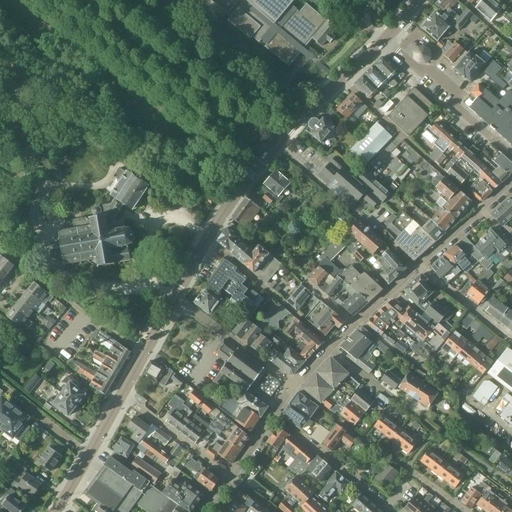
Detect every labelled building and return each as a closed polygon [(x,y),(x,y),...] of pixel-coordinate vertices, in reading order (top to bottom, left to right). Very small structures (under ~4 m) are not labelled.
[(210,0),(228,15),(227,15),(230,17),(227,21),(250,39),(252,37),(289,67),(301,52),(299,51),(302,48),(303,49),(313,38),(313,39),(322,46),(327,40),(330,43),(335,37),(332,35),(337,28),(328,21),(327,21),(306,4),(299,12),(296,10),(297,9),(291,5),(294,0),(210,0)] [(441,11),(448,17),(460,3),(456,0),(439,0),(435,4),(442,10),(441,11)] [(483,15),(495,2),(492,0),(482,0),(475,9),(483,15)] [(495,2),(483,15),(490,22),(500,12),(504,16),(503,17),(511,24),(511,23),(511,17),(503,8),(503,9),(495,2)] [(460,29),(473,14),(467,9),(461,16),(455,23),(454,24),(460,29)] [(439,10),(436,13),(435,12),(421,28),(437,41),(448,28),(450,30),(453,27),(459,31),(460,29),(454,24),(439,10)] [(450,19),(455,23),(461,16),(457,13),(457,14),(455,13),(450,19)] [(455,43),(444,56),(453,63),(452,65),(456,68),(468,54),(455,43)] [(426,63),(430,58),(429,52),(425,49),(419,49),(415,53),(416,59),(421,63),(426,63)] [(455,69),(465,78),(471,82),(492,57),(484,51),(478,59),(475,56),(470,52),(468,54),(456,68),(455,69)] [(382,57),(373,66),(387,79),(396,70),(384,57),(382,57)] [(494,67),(491,70),(497,76),(505,69),(498,63),(494,67)] [(373,66),(364,75),(377,89),(387,79),(373,66)] [(377,89),(364,75),(354,84),(367,98),(377,89)] [(499,102),(492,96),(478,84),(470,94),(477,99),(469,108),(510,144),(511,141),(511,92),(509,90),(499,102)] [(386,89),(382,94),(387,99),(392,94),(386,89)] [(388,118),(409,137),(435,109),(414,89),(407,97),(388,118)] [(357,118),(363,112),(367,108),(362,104),(352,94),(337,111),(346,119),(351,113),(357,118)] [(379,100),(374,105),(378,109),(383,104),(379,100)] [(330,109),(325,115),(330,118),(334,113),(330,109)] [(313,131),(310,134),(321,143),(327,136),(330,138),(337,130),(334,128),(323,119),(320,122),(316,119),(312,119),(308,123),(309,127),(313,131)] [(377,122),(346,155),(361,170),(392,137),(377,122)] [(428,157),(435,163),(448,147),(456,140),(437,123),(432,128),(429,126),(426,130),(437,140),(433,144),(437,147),(434,151),(428,157)] [(413,162),(420,155),(404,139),(392,151),(398,157),(402,152),(413,162)] [(451,150),(454,153),(461,145),(456,140),(448,147),(435,163),(438,166),(449,152),(450,152),(451,150)] [(444,170),(447,173),(454,164),(458,160),(459,160),(467,150),(461,145),(454,153),(457,155),(455,157),(444,170)] [(482,181),(481,181),(492,191),(502,182),(498,177),(480,162),(467,150),(459,160),(482,181)] [(498,167),(509,176),(511,173),(511,163),(501,154),(493,163),(498,167)] [(335,157),(318,176),(353,207),(361,198),(373,208),(379,201),(382,203),(390,194),(365,171),(358,179),(345,167),(345,166),(335,157)] [(498,177),(502,182),(509,176),(498,167),(496,169),(484,158),(480,162),(498,177)] [(460,185),(468,177),(454,164),(447,173),(460,185)] [(415,174),(420,169),(414,165),(410,170),(415,174)] [(116,177),(122,181),(112,196),(115,199),(124,204),(132,210),(148,187),(121,169),(116,177)] [(280,194),(290,183),(276,171),(261,188),(267,193),(275,200),(279,203),(283,197),(280,194)] [(446,198),(444,200),(442,198),(448,203),(459,190),(458,190),(459,190),(445,177),(444,178),(439,174),(431,183),(436,188),(435,188),(446,198)] [(492,191),(481,181),(478,185),(475,182),(468,190),(472,194),(473,194),(477,197),(481,201),(482,201),(492,191)] [(209,188),(203,197),(211,203),(217,194),(209,188)] [(437,205),(441,208),(456,220),(471,201),(459,190),(448,203),(442,198),(437,205)] [(246,198),(231,219),(246,229),(261,209),(260,208),(262,206),(256,202),(258,200),(250,193),(246,198)] [(275,200),(267,193),(262,198),(270,205),(275,200)] [(490,215),(502,227),(503,227),(510,234),(511,232),(511,228),(510,227),(509,228),(506,224),(511,218),(511,201),(508,198),(490,215)] [(105,216),(100,217),(100,216),(102,212),(101,209),(98,206),(94,207),(92,210),(92,214),(96,216),(96,217),(87,219),(87,218),(71,221),(69,210),(64,211),(67,230),(58,231),(60,242),(53,243),(55,256),(62,254),(64,265),(97,260),(98,267),(130,261),(128,246),(132,244),(135,239),(134,233),(130,229),(125,228),(124,221),(117,222),(116,217),(124,204),(115,199),(112,204),(103,206),(105,216)] [(431,220),(445,232),(456,220),(441,208),(431,220)] [(437,242),(416,223),(402,212),(397,218),(393,214),(384,224),(398,237),(393,243),(413,261),(435,241),(436,242),(437,242)] [(419,219),(416,223),(437,242),(446,233),(445,232),(431,220),(430,220),(425,224),(419,219)] [(379,248),(384,244),(383,243),(384,243),(359,221),(348,233),(360,243),(366,249),(373,255),(379,248)] [(272,285),(267,281),(281,265),(259,246),(254,251),(243,241),(247,237),(233,224),(231,225),(229,227),(217,241),(242,263),(265,284),(270,287),(272,285)] [(493,248),(494,248),(500,254),(501,254),(506,248),(511,253),(511,244),(509,246),(500,237),(499,238),(498,237),(498,236),(497,234),(499,233),(494,229),(492,230),(490,228),(487,232),(489,234),(495,240),(490,245),(493,248)] [(500,254),(494,248),(493,248),(490,245),(495,240),(489,234),(475,247),(492,264),(497,259),(500,262),(504,257),(501,254),(500,254)] [(344,282),(348,285),(369,302),(382,290),(378,286),(380,284),(373,278),(372,280),(364,274),(361,276),(351,266),(345,272),(341,269),(340,271),(330,262),(348,245),(341,237),(314,262),(318,266),(335,280),(337,277),(344,282)] [(492,264),(475,247),(468,240),(465,242),(462,239),(461,240),(489,267),(492,264)] [(489,267),(461,240),(456,245),(444,255),(455,265),(456,263),(462,271),(471,264),(473,267),(479,263),(486,270),(488,268),(489,267)] [(363,252),(366,249),(360,243),(357,247),(359,249),(353,254),(360,262),(367,256),(363,252)] [(384,254),(380,258),(397,277),(407,268),(406,267),(405,268),(390,250),(384,244),(379,248),(384,254)] [(2,255),(0,257),(0,268),(7,274),(14,265),(2,255)] [(462,271),(456,263),(455,265),(444,255),(430,268),(440,279),(442,277),(447,283),(450,286),(453,282),(451,280),(461,271),(461,272),(462,271)] [(509,271),(511,266),(511,264),(504,257),(500,262),(509,271)] [(397,277),(380,258),(377,261),(377,262),(374,264),(374,267),(377,270),(380,270),(382,267),(386,271),(381,276),(387,284),(388,285),(397,277)] [(249,288),(252,284),(246,280),(248,278),(237,270),(237,269),(226,260),(221,266),(219,265),(211,276),(212,278),(207,284),(219,293),(222,288),(233,296),(229,301),(242,310),(250,300),(254,303),(259,296),(249,288)] [(325,293),(334,281),(318,266),(308,278),(318,288),(325,293)] [(496,284),(489,278),(493,273),(488,268),(486,270),(478,280),(490,290),(492,288),(496,284)] [(447,312),(435,301),(432,305),(426,300),(434,293),(425,283),(427,281),(421,274),(404,289),(419,306),(426,312),(425,312),(431,317),(438,323),(447,312)] [(331,298),(344,282),(337,277),(335,280),(334,281),(325,293),(331,298)] [(506,284),(500,279),(496,284),(492,288),(497,293),(506,284)] [(490,290),(478,280),(473,286),(468,282),(459,293),(460,293),(464,297),(465,297),(467,295),(479,304),(490,290)] [(27,290),(41,301),(45,305),(48,301),(50,302),(53,297),(34,282),(27,290)] [(286,301),(296,310),(296,305),(297,301),(298,299),(306,289),(301,285),(286,301)] [(352,296),(348,299),(361,309),(368,303),(369,302),(348,285),(344,289),(352,296)] [(194,303),(210,315),(221,300),(207,288),(201,296),(199,296),(194,303)] [(27,290),(20,299),(34,310),(41,301),(27,290)] [(231,332),(240,339),(251,324),(247,321),(258,308),(257,307),(264,299),(260,295),(253,304),(243,318),(242,317),(231,332)] [(361,309),(348,299),(346,301),(340,296),(336,301),(344,308),(353,316),(361,309)] [(482,309),(491,316),(501,303),(492,297),(482,309)] [(20,299),(13,307),(27,318),(34,310),(20,299)] [(306,318),(314,325),(313,325),(325,336),(335,325),(339,329),(345,322),(328,308),(320,301),(306,318)] [(450,334),(438,323),(431,317),(427,322),(413,310),(410,308),(405,313),(392,301),(383,308),(396,318),(399,321),(434,350),(436,351),(450,334)] [(491,316),(499,322),(509,309),(501,303),(491,316)] [(292,315),(288,311),(282,306),(264,327),(268,331),(279,329),(279,322),(281,319),(282,320),(286,316),(287,315),(288,314),(289,314),(290,314),(291,315),(292,315)] [(27,318),(13,307),(6,316),(20,327),(23,323),(29,328),(33,323),(27,318)] [(413,343),(410,348),(424,360),(434,350),(399,321),(396,318),(383,308),(377,313),(413,343)] [(268,321),(275,312),(272,309),(265,318),(268,321)] [(499,322),(507,329),(511,322),(511,311),(509,309),(499,322)] [(465,325),(472,317),(467,312),(460,321),(465,325)] [(401,340),(410,348),(413,343),(377,313),(371,319),(386,331),(388,328),(402,339),(401,340)] [(251,324),(240,339),(250,346),(261,331),(268,321),(265,318),(257,329),(251,324)] [(323,342),(296,318),(285,331),(293,339),(296,336),(302,342),(293,351),(305,361),(307,362),(323,342)] [(448,329),(452,327),(446,318),(443,321),(448,329)] [(384,333),(386,331),(371,319),(365,324),(381,336),(393,345),(395,342),(384,333)] [(475,320),(471,325),(477,330),(481,325),(475,320)] [(482,337),(487,330),(481,325),(476,331),(472,337),(477,342),(482,337)] [(378,340),(372,335),(361,327),(358,330),(340,348),(348,354),(347,356),(369,374),(375,366),(368,361),(372,356),(371,355),(377,347),(384,353),(388,349),(378,340)] [(110,352),(125,361),(130,352),(110,337),(99,330),(95,336),(91,341),(97,344),(100,339),(113,346),(110,352)] [(493,336),(487,330),(482,337),(488,342),(493,336)] [(269,349),(274,342),(278,338),(276,336),(272,340),(270,343),(260,335),(262,332),(261,331),(250,346),(262,355),(267,348),(269,349)] [(445,343),(451,349),(462,336),(455,331),(445,343)] [(451,349),(458,354),(468,341),(462,336),(451,349)] [(485,346),(491,351),(499,341),(493,336),(485,346)] [(287,352),(283,357),(299,369),(305,361),(293,351),(290,348),(291,348),(278,338),(274,342),(287,352)] [(228,378),(245,391),(247,392),(257,379),(259,380),(263,375),(261,374),(264,369),(238,348),(237,350),(224,340),(215,352),(228,362),(220,372),(228,378)] [(395,347),(403,353),(404,352),(408,347),(400,341),(395,347)] [(458,354),(464,359),(474,346),(468,341),(458,354)] [(464,359),(470,364),(480,352),(474,346),(464,359)] [(103,364),(100,369),(115,378),(120,369),(94,354),(84,348),(83,350),(91,357),(92,358),(103,364)] [(511,351),(507,348),(487,374),(511,392),(511,351)] [(89,360),(91,357),(83,350),(80,354),(89,360)] [(299,369),(283,357),(278,353),(274,350),(267,358),(289,376),(294,375),(299,369)] [(94,354),(120,369),(125,361),(110,352),(106,357),(97,351),(94,354)] [(470,364),(476,369),(487,357),(480,352),(470,364)] [(480,378),(493,362),(487,357),(476,369),(473,373),(480,378)] [(360,385),(348,374),(331,358),(317,372),(335,389),(335,388),(348,399),(360,385)] [(80,368),(110,386),(115,378),(100,369),(97,373),(87,368),(77,361),(75,365),(80,368)] [(166,365),(161,362),(159,366),(151,361),(142,375),(150,379),(150,382),(154,385),(157,383),(166,370),(165,370),(167,367),(166,365)] [(110,386),(80,368),(77,373),(80,375),(80,376),(86,379),(87,378),(93,381),(90,386),(105,394),(110,386)] [(381,380),(395,390),(401,381),(388,371),(381,380)] [(220,387),(228,378),(220,372),(213,382),(220,387)] [(439,393),(409,372),(398,388),(428,408),(439,393)] [(315,374),(303,388),(329,410),(329,409),(342,394),(335,389),(334,390),(315,374)] [(69,385),(62,394),(77,405),(85,395),(75,387),(77,385),(67,376),(63,381),(69,385)] [(473,397),(484,405),(497,387),(489,381),(484,381),(473,397)] [(194,402),(200,395),(194,390),(188,397),(194,402)] [(351,399),(366,412),(374,402),(359,390),(351,399)] [(237,402),(259,418),(260,417),(261,418),(268,407),(247,392),(246,392),(245,391),(237,402)] [(318,407),(298,392),(289,403),(290,404),(309,418),(310,418),(318,407)] [(77,405),(62,394),(55,402),(50,398),(46,403),(57,411),(59,408),(68,416),(77,405)] [(342,394),(329,409),(334,413),(340,407),(344,410),(340,415),(354,426),(365,413),(357,406),(350,400),(350,401),(342,394)] [(511,398),(507,394),(503,398),(509,402),(498,416),(511,426),(511,398)] [(204,398),(200,395),(194,402),(198,406),(204,398)] [(259,418),(237,402),(228,395),(223,401),(217,396),(212,401),(220,406),(219,407),(235,421),(250,433),(259,418)] [(0,418),(11,405),(5,400),(4,401),(1,399),(0,400),(0,418)] [(210,413),(215,407),(207,400),(201,408),(208,415),(210,413)] [(165,422),(174,429),(189,409),(182,404),(177,410),(176,409),(175,410),(173,407),(168,414),(170,416),(165,422)] [(309,418),(290,404),(281,415),(301,429),(309,418)] [(0,427),(4,431),(20,411),(11,405),(0,418),(0,427)] [(220,413),(220,412),(215,407),(210,413),(216,417),(220,413)] [(174,429),(180,434),(190,420),(188,419),(193,412),(189,409),(174,429)] [(31,428),(31,427),(25,423),(27,419),(25,417),(26,416),(20,411),(4,431),(13,438),(14,437),(20,442),(31,428)] [(377,415),(373,412),(369,416),(373,420),(377,415)] [(206,442),(209,438),(226,418),(220,413),(216,417),(209,425),(200,437),(206,442)] [(374,427),(382,433),(392,421),(383,414),(374,427)] [(180,434),(186,438),(201,419),(195,415),(190,421),(190,420),(180,434)] [(148,449),(166,463),(170,457),(168,456),(143,437),(150,428),(135,417),(128,426),(136,432),(132,438),(139,443),(148,449)] [(226,429),(229,431),(230,432),(231,434),(245,444),(251,437),(243,431),(226,418),(209,438),(213,441),(221,432),(224,428),(226,429)] [(200,437),(209,425),(201,419),(186,438),(194,445),(200,437)] [(382,433),(391,440),(401,428),(392,421),(382,433)] [(31,427),(31,428),(39,435),(43,429),(35,423),(31,427)] [(356,440),(337,425),(335,427),(323,443),(333,451),(341,441),(350,448),(356,440)] [(320,426),(311,438),(316,441),(325,430),(320,426)] [(272,458),(277,451),(278,451),(281,447),(290,436),(279,427),(267,443),(273,447),(267,454),(272,458)] [(158,428),(153,435),(166,445),(172,438),(158,428)] [(391,440),(400,447),(409,435),(401,428),(391,440)] [(321,445),(330,433),(325,430),(316,441),(321,445)] [(240,451),(245,444),(231,434),(226,440),(240,451)] [(296,441),(290,435),(290,436),(281,447),(286,452),(296,441)] [(409,435),(400,447),(408,454),(418,441),(409,435)] [(115,452),(120,455),(121,455),(127,458),(134,445),(121,437),(114,448),(114,449),(115,452)] [(240,451),(226,440),(221,446),(217,443),(213,449),(209,446),(204,452),(214,460),(218,454),(227,461),(231,464),(240,451)] [(291,457),(302,445),(296,441),(286,452),(291,457)] [(59,455),(63,450),(53,442),(39,462),(51,471),(61,458),(59,455)] [(144,453),(148,449),(139,443),(136,447),(144,453)] [(166,463),(169,466),(170,466),(173,468),(175,467),(187,451),(177,444),(168,456),(170,457),(166,463)] [(286,469),(289,472),(308,451),(302,445),(291,457),(294,459),(286,469)] [(420,461),(429,468),(438,455),(430,448),(420,461)] [(496,450),(487,461),(492,466),(501,454),(496,450)] [(289,472),(296,477),(296,476),(299,479),(306,469),(313,461),(311,459),(314,456),(308,451),(289,472)] [(21,469),(16,476),(13,474),(8,482),(18,489),(20,486),(33,496),(41,485),(27,475),(28,474),(25,472),(29,467),(13,455),(9,460),(21,469)] [(429,468),(437,474),(447,462),(438,455),(429,468)] [(110,456),(105,464),(143,493),(149,484),(150,483),(147,480),(134,470),(132,473),(110,456)] [(134,470),(154,485),(162,474),(137,457),(130,467),(134,470)] [(317,457),(313,461),(306,469),(322,482),(332,470),(317,457)] [(496,468),(506,475),(511,467),(511,463),(504,458),(496,468)] [(199,481),(196,484),(206,491),(208,488),(211,490),(219,480),(201,466),(201,464),(198,463),(197,463),(191,459),(187,465),(201,476),(198,480),(199,481)] [(437,474),(446,481),(456,469),(447,462),(437,474)] [(86,495),(98,504),(108,511),(129,511),(136,503),(143,493),(105,464),(83,493),(86,495)] [(373,480),(385,490),(398,474),(386,464),(373,480)] [(170,466),(169,466),(165,471),(176,479),(181,472),(175,467),(173,468),(170,466)] [(456,469),(446,481),(455,488),(465,476),(456,469)] [(476,469),(474,474),(484,480),(487,475),(476,469)] [(336,472),(317,494),(326,502),(336,490),(341,494),(350,484),(336,472)] [(296,476),(296,477),(285,488),(303,505),(314,493),(299,479),(296,476)] [(173,482),(164,494),(174,502),(187,511),(193,511),(205,495),(186,481),(181,488),(173,482)] [(481,495),(482,496),(489,487),(482,482),(476,491),(471,488),(461,502),(471,509),(481,495)] [(164,494),(149,484),(143,493),(136,503),(147,511),(187,511),(174,502),(164,494)] [(476,505),(484,510),(494,497),(489,493),(492,489),(489,487),(482,496),(476,505)] [(6,511),(8,510),(10,511),(22,511),(26,507),(20,502),(23,498),(11,488),(0,502),(0,507),(5,511),(6,511)] [(247,511),(256,502),(237,488),(225,505),(234,511),(247,511)] [(352,506),(359,511),(360,511),(370,501),(362,494),(352,506)] [(484,510),(486,511),(492,511),(504,497),(498,494),(495,498),(494,497),(484,510)] [(327,511),(312,497),(300,509),(303,511),(327,511)] [(404,509),(406,511),(416,511),(423,504),(415,497),(404,509)] [(492,511),(503,511),(507,507),(504,505),(507,500),(504,497),(492,511)] [(291,511),(294,510),(284,501),(279,506),(285,511),(291,511)] [(360,511),(373,511),(377,507),(370,501),(360,511)] [(247,511),(264,511),(266,510),(256,502),(247,511)]
